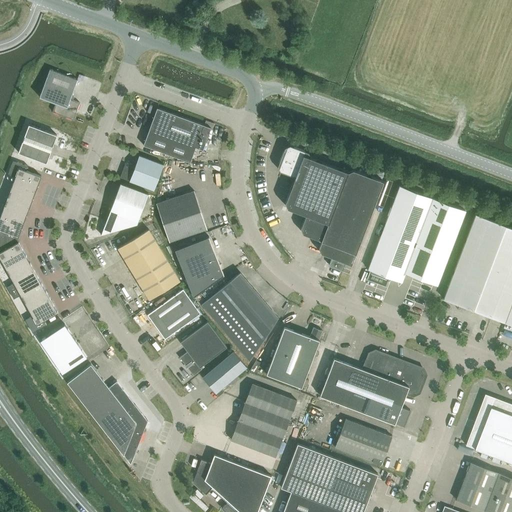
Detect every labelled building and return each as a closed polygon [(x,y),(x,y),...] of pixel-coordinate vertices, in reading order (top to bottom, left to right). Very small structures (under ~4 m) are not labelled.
[(50,69),(39,97),(56,103),(53,112),(74,119),(80,103),(71,99),(78,79),(50,69)] [(157,108),(143,145),(190,162),(196,147),(204,150),(212,128),(157,108)] [(47,163),(50,153),(57,135),(29,124),(19,152),(47,163)] [(303,234),(322,241),(348,172),(311,157),(308,152),(290,145),(285,148),(278,166),(280,171),(289,175),(288,177),(290,180),(293,181),(285,203),(288,208),(306,215),(301,228),(303,234)] [(121,177),(154,190),(164,165),(140,156),(135,168),(126,165),(121,177)] [(15,177),(13,183),(36,192),(41,176),(26,170),(28,166),(13,160),(8,174),(15,177)] [(348,172),(322,241),(319,248),(321,253),(331,257),(329,262),(331,266),(341,270),(344,262),(352,264),(383,181),(353,170),(348,172)] [(30,207),(36,192),(13,183),(7,198),(30,207)] [(103,222),(100,231),(101,235),(137,223),(143,208),(149,194),(120,183),(115,197),(106,221),(103,222)] [(368,269),(370,270),(367,279),(386,287),(388,282),(393,284),(397,280),(402,282),(405,273),(419,236),(451,248),(465,211),(400,186),(368,269)] [(207,229),(194,191),(157,204),(169,241),(207,229)] [(7,198),(2,213),(24,222),(30,207),(7,198)] [(18,237),(24,222),(2,213),(0,217),(0,240),(12,240),(14,235),(18,237)] [(511,228),(475,214),(444,299),(504,322),(511,324),(511,228)] [(149,229),(118,248),(149,299),(180,280),(149,229)] [(437,285),(451,248),(419,236),(405,273),(437,285)] [(209,237),(175,250),(187,280),(194,297),(224,275),(220,266),(209,237)] [(0,257),(6,268),(27,256),(19,242),(15,244),(12,240),(0,240),(0,257)] [(6,268),(13,282),(34,270),(27,256),(6,268)] [(343,271),(349,273),(351,266),(345,264),(343,271)] [(21,295),(21,296),(42,284),(34,270),(13,282),(14,283),(7,287),(14,299),(21,295)] [(323,270),(322,277),(335,279),(336,272),(323,270)] [(202,304),(249,361),(278,317),(240,272),(202,304)] [(21,296),(29,310),(50,298),(42,284),(21,296)] [(183,289),(148,315),(152,320),(161,333),(165,338),(200,313),(183,289)] [(58,313),(50,298),(29,310),(32,315),(25,319),(32,332),(47,325),(44,320),(58,313)] [(207,321),(180,341),(187,351),(179,357),(193,375),(202,369),(200,367),(227,346),(207,321)] [(62,374),(87,357),(65,324),(40,340),(62,374)] [(284,326),(266,374),(302,387),(319,340),(322,331),(313,327),(310,336),(284,326)] [(511,330),(503,327),(501,332),(511,336),(511,330)] [(233,351),(202,377),(215,393),(246,367),(233,351)] [(334,358),(320,396),(394,423),(395,424),(395,423),(404,426),(410,410),(401,407),(407,391),(413,393),(418,391),(424,374),(422,369),(405,363),(403,365),(399,363),(398,361),(384,355),(376,352),(371,354),(365,370),(334,358)] [(109,387),(91,364),(69,384),(130,459),(134,457),(148,421),(117,381),(109,387)] [(276,456),(286,428),(297,400),(252,383),(231,439),(276,456)] [(466,445),(511,462),(511,403),(485,394),(466,445)] [(335,447),(381,464),(392,436),(345,419),(335,447)] [(291,491),(282,511),(363,511),(378,474),(298,443),(281,487),(291,491)] [(198,468),(193,482),(206,494),(207,494),(213,487),(228,501),(222,508),(221,508),(225,511),(257,511),(271,475),(214,454),(211,463),(202,460),(201,459),(198,468)] [(511,511),(511,477),(470,462),(456,500),(489,511),(511,511)]
